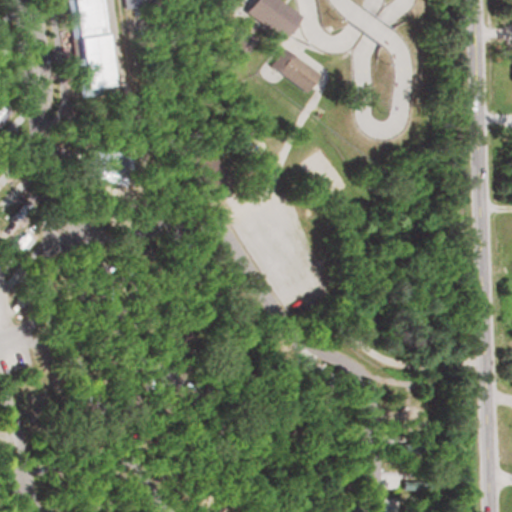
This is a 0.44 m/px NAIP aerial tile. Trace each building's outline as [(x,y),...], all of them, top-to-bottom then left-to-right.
[(67,16),(65,3),(90,0),(99,0),(102,12),(67,16)] [(276,0),(298,16),(288,27),(281,40),(244,12),(250,0),(276,0)] [(69,39),(67,16),(102,12),(105,33),(103,33),(69,39)] [(71,73),(68,39),(69,39),(103,33),(108,69),(71,73)] [(281,50),(316,75),(310,81),(308,83),(304,94),(278,74),(268,66),(274,57),(281,50)] [(74,97),(95,95),(93,87),(110,85),(108,69),(71,73),(74,97)] [(114,118),(111,127),(116,130),(123,131),(126,122),(119,121),(114,118)] [(194,150),(204,144),(215,140),(245,187),(236,191),(228,196),(225,197),(194,151),(194,150)] [(182,156),(209,199),(228,187),(202,144),(182,156)] [(89,150),(100,153),(102,147),(133,157),(128,171),(124,187),(97,178),(96,180),(80,175),(83,161),(89,150)] [(180,260),(187,252),(199,264),(192,272),(180,260)] [(140,260),(148,253),(160,265),(151,272),(140,260)] [(59,263),(73,262),(75,274),(60,275),(59,263)] [(123,288),(140,289),(140,276),(124,276),(123,288)] [(221,281),(225,278),(229,278),(241,356),(236,356),(233,357),(221,281)] [(83,297),(71,298),(73,309),(85,308),(83,297)] [(133,316),(146,311),(150,320),(137,326),(133,316)] [(175,330),(183,338),(193,329),(185,321),(175,330)] [(85,338),(96,336),(94,329),(83,331),(85,338)] [(113,354),(102,360),(106,367),(117,360),(113,354)] [(199,367),(212,369),(214,359),(201,357),(199,367)] [(302,368),(314,389),(322,385),(310,365),(302,368)] [(197,389),(211,395),(215,386),(201,379),(197,389)] [(123,389),(134,392),(137,401),(130,410),(120,408),(117,398),(123,389)] [(175,408),(184,420),(192,414),(183,402),(175,408)] [(148,433),(164,428),(168,440),(152,445),(148,433)] [(70,443),(100,429),(103,437),(108,443),(75,458),(70,451),(70,443)] [(392,450),(415,451),(415,440),(392,439),(392,450)] [(53,463),(65,460),(67,468),(54,471),(53,463)] [(310,480),(335,468),(339,477),(314,488),(310,480)] [(95,476),(106,469),(110,476),(101,484),(95,476)] [(195,485),(201,473),(211,476),(205,490),(195,485)] [(396,486),(423,489),(424,479),(396,477),(396,486)] [(60,491),(69,481),(77,486),(68,497),(60,491)] [(220,495),(227,482),(237,487),(230,501),(220,495)] [(397,511),(423,511),(423,502),(398,501),(397,511)]
